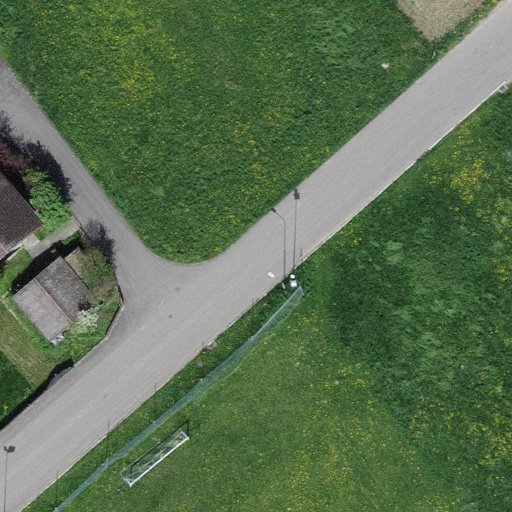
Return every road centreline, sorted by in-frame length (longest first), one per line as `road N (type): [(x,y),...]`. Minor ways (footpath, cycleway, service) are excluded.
road 1 (residential): [(511,30),(182,318)]
road 2 (residential): [(182,318),(0,94)]
road 3 (residential): [(182,318),(0,480)]
